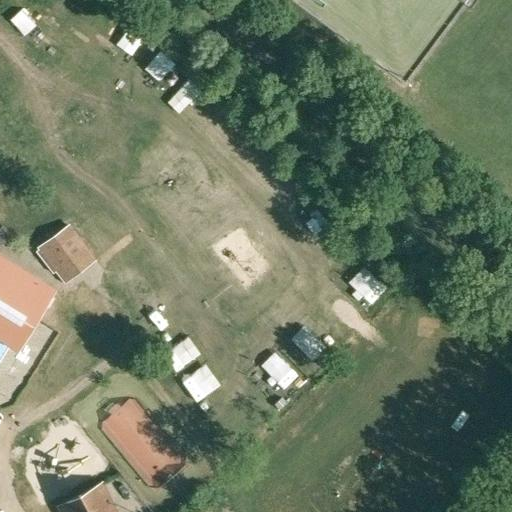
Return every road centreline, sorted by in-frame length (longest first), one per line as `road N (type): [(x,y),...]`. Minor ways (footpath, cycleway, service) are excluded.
road 1 (track): [(0,21),(30,53),(47,133),(78,169),(113,187),(226,318),(241,321),(263,308),(297,275),(298,255)]
road 2 (unclassified): [(511,296),(181,0)]
road 3 (track): [(30,53),(86,50),(266,198)]
road 4 (track): [(110,361),(135,359),(241,483)]
